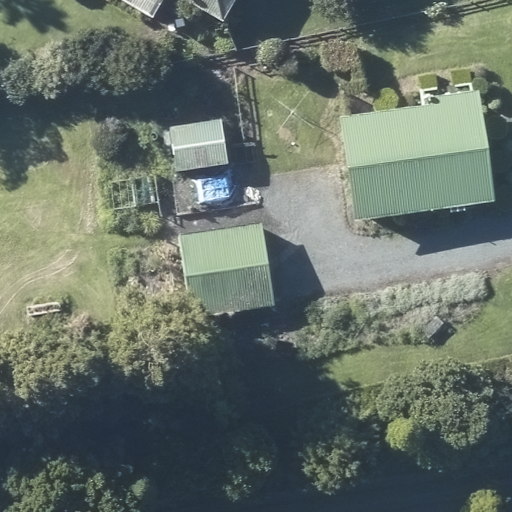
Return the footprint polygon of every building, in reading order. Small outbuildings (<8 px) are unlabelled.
[(196,0),(231,20),(243,0),(196,0)] [(43,18),(0,29),(0,50),(47,38),(43,18)] [(365,220),(502,198),(486,90),(437,97),(438,103),(350,116),(365,220)] [(224,129),(170,139),(177,178),(231,168),(224,129)] [(193,317),(284,303),(271,221),(259,222),(180,235),(193,317)]
